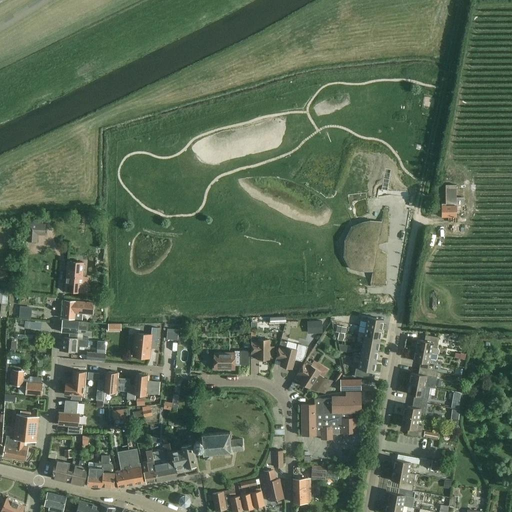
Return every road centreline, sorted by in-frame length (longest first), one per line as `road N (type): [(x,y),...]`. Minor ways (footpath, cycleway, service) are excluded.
road 1 (residential): [(363,511),(421,192)]
road 2 (residential): [(287,511),(284,403),(264,385),(200,383)]
road 3 (track): [(421,192),(460,0)]
